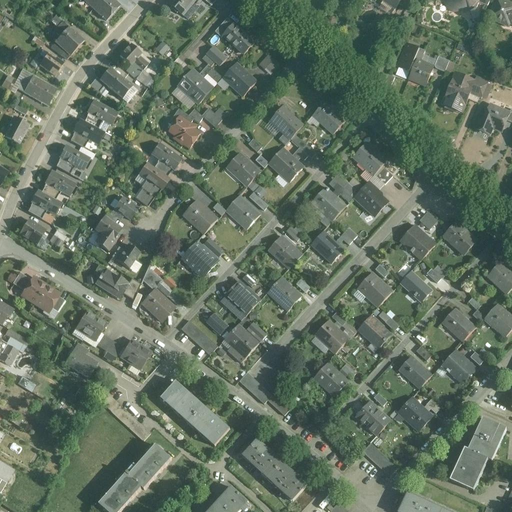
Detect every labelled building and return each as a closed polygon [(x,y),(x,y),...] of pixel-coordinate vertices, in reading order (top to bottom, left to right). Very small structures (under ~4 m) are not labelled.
[(120,7),(112,0),(81,0),(106,22),(120,7)] [(172,0),(169,4),(183,16),(188,21),(198,8),(193,4),(196,0),(172,0)] [(381,0),(395,10),(399,5),(402,0),(381,0)] [(402,0),(399,5),(407,10),(411,0),(402,0)] [(441,0),(443,1),(444,2),(446,2),(448,2),(449,1),(450,1),(448,5),(450,10),(454,12),(459,10),(461,5),(470,9),(474,8),(476,2),(477,0),(441,0)] [(511,8),(511,6),(500,1),(499,4),(496,3),(489,18),(502,24),(504,21),(511,24),(511,9),(511,8)] [(84,42),(62,23),(53,33),(60,38),(55,43),(56,44),(65,52),(71,57),(84,42)] [(254,45),(234,26),(224,37),(244,56),(254,45)] [(44,45),(36,40),(34,44),(41,49),(44,45)] [(163,56),(170,48),(163,42),(156,50),(163,56)] [(65,52),(56,44),(51,49),(61,57),(65,52)] [(142,55),(131,46),(120,57),(131,67),(140,75),(143,71),(148,65),(139,58),(142,55)] [(418,50),(408,46),(405,54),(405,53),(401,59),(403,59),(399,69),(409,73),(410,71),(413,72),(417,61),(420,63),(425,52),(418,49),(418,50)] [(63,65),(49,55),(48,55),(43,51),(40,56),(45,60),(40,67),(55,77),(63,65)] [(216,63),(207,55),(202,60),(211,68),(216,63)] [(270,76),(280,65),(269,55),(259,66),(270,76)] [(449,62),(438,58),(434,67),(436,70),(445,73),(449,62)] [(420,63),(417,61),(413,72),(410,78),(411,79),(412,77),(419,80),(418,82),(419,84),(424,86),(427,86),(433,70),(432,67),(420,63)] [(257,83),(236,65),(223,79),(243,98),(257,83)] [(140,75),(131,67),(126,72),(136,80),(140,75)] [(132,88),(110,70),(100,82),(99,82),(107,88),(122,100),(132,88)] [(223,79),(212,70),(207,76),(217,85),(223,79)] [(140,75),(136,80),(141,84),(148,76),(143,71),(140,75)] [(213,90),(193,71),(178,87),(198,106),(213,90)] [(395,79),(388,76),(383,88),(390,91),(395,79)] [(17,82),(8,77),(5,82),(14,87),(17,82)] [(57,91),(33,77),(29,83),(23,80),(17,90),(48,107),(57,91)] [(100,82),(97,79),(90,88),(101,96),(107,88),(99,82),(100,82)] [(473,88),(454,79),(446,96),(456,100),(455,103),(465,107),(473,88)] [(5,82),(1,88),(10,93),(14,87),(5,82)] [(486,88),(478,85),(473,97),(481,100),(486,88)] [(137,92),(132,88),(122,100),(127,104),(137,92)] [(118,115),(93,102),(87,114),(89,116),(88,118),(100,124),(102,119),(112,125),(118,115)] [(28,110),(17,104),(14,111),(25,117),(28,110)] [(346,122),(325,104),(312,118),(333,136),(346,122)] [(510,114),(490,106),(483,122),(493,127),(492,129),(502,133),(507,122),(509,117),(510,114)] [(304,127),(283,108),(270,122),(291,141),(295,136),(304,127)] [(189,117),(179,110),(171,122),(175,124),(179,118),(190,126),(193,121),(194,120),(189,117)] [(215,115),(209,110),(202,117),(203,119),(215,129),(222,122),(215,115)] [(227,117),(219,110),(215,115),(222,122),(227,117)] [(202,117),(194,111),(189,117),(194,120),(193,121),(199,125),(203,119),(202,117)] [(100,124),(88,118),(85,124),(97,130),(100,124)] [(190,126),(179,118),(175,124),(169,132),(176,137),(175,139),(174,139),(183,146),(184,145),(190,149),(200,135),(191,129),(192,127),(190,126)] [(29,127),(14,119),(3,138),(11,142),(11,143),(13,144),(13,143),(18,146),(29,127)] [(85,124),(80,121),(73,133),(76,135),(74,137),(86,143),(88,139),(99,144),(104,134),(97,130),(85,124)] [(449,135),(442,132),(437,143),(444,146),(449,135)] [(306,146),(295,136),(291,141),(300,149),(299,149),(302,151),(306,146)] [(86,143),(74,137),(71,143),(82,149),(86,143)] [(262,149),(253,141),(249,146),(257,154),(262,149)] [(182,160),(159,144),(152,154),(162,161),(159,165),(169,173),(171,170),(174,172),(182,160)] [(388,163),(367,144),(353,158),(374,177),(375,177),(383,168),(388,163)] [(316,155),(306,146),(302,151),(308,157),(311,160),(316,155)] [(90,160),(65,147),(59,159),(61,161),(60,163),(71,169),(74,164),(84,170),(90,160)] [(302,151),(299,149),(295,154),(304,162),(308,157),(302,151)] [(303,169),(283,150),(269,165),(290,184),(303,169)] [(261,174),(240,155),(227,169),(248,188),(261,174)] [(269,165),(260,157),(256,162),(264,170),(269,165)] [(71,169),(60,163),(57,169),(68,175),(71,169)] [(155,170),(147,164),(140,174),(150,181),(143,191),(154,198),(159,190),(162,192),(170,180),(166,178),(155,170)] [(169,173),(159,165),(155,170),(166,178),(169,173)] [(0,168),(0,186),(8,174),(0,168)] [(389,182),(380,174),(384,169),(383,168),(375,177),(385,186),(389,182)] [(393,177),(384,169),(380,174),(389,182),(393,177)] [(76,186),(51,173),(44,185),(47,186),(46,189),(57,195),(60,190),(70,196),(76,186)] [(356,191),(338,175),(334,180),(351,197),(356,191)] [(345,190),(334,180),(329,185),(340,196),(345,190)] [(388,203),(368,184),(354,199),(375,218),(388,203)] [(57,195),(46,189),(42,194),(42,195),(54,201),(57,195)] [(346,208),(325,189),(312,204),(333,223),(346,208)] [(345,190),(340,196),(350,204),(354,199),(351,197),(345,190)] [(154,198),(143,191),(136,200),(147,208),(154,198)] [(54,201),(42,195),(42,194),(37,192),(31,204),(33,205),(31,209),(43,215),(46,209),(56,215),(62,205),(54,201)] [(255,204),(260,199),(254,194),(249,199),(255,204)] [(260,216),(240,197),(226,212),(247,231),(260,216)] [(138,209),(122,198),(114,210),(124,217),(130,221),(138,209)] [(268,207),(260,199),(255,204),(264,212),(268,207)] [(218,221),(197,202),(184,217),(204,236),(218,221)] [(226,212),(218,204),(213,209),(221,217),(226,212)] [(43,215),(31,209),(29,214),(40,220),(43,215)] [(124,217),(114,210),(110,215),(117,220),(120,222),(124,217)] [(110,215),(108,213),(104,218),(113,225),(117,220),(110,215)] [(438,222),(428,213),(419,222),(430,232),(438,222)] [(113,225),(104,218),(95,230),(102,235),(96,243),(108,252),(118,237),(117,236),(121,230),(113,225)] [(46,232),(29,221),(20,235),(37,246),(41,239),(46,232)] [(477,242),(456,224),(444,238),(464,257),(477,242)] [(436,246),(415,227),(401,242),(412,252),(411,253),(412,255),(413,253),(422,261),(436,246)] [(300,236),(291,228),(286,233),(295,241),(300,236)] [(358,237),(349,229),(344,234),(353,242),(358,237)] [(57,232),(53,237),(63,243),(66,238),(57,232)] [(344,252),(324,233),(311,246),(332,265),(344,252)] [(353,242),(344,234),(340,238),(349,246),(353,242)] [(53,237),(49,243),(59,249),(63,243),(53,237)] [(302,256),(281,238),(269,251),(290,270),(302,256)] [(41,239),(37,246),(36,247),(44,252),(49,244),(41,239)] [(217,263),(197,243),(183,259),(204,278),(217,263)] [(140,254),(128,246),(123,252),(117,262),(129,270),(140,254)] [(119,248),(112,258),(117,262),(123,252),(119,248)] [(153,263),(148,269),(162,282),(168,276),(153,263)] [(511,289),(511,271),(502,263),(489,277),(498,285),(496,286),(507,296),(511,289)] [(389,274),(380,266),(375,271),(385,279),(389,274)] [(447,274),(438,266),(433,271),(442,280),(447,274)] [(162,282),(148,269),(142,282),(154,292),(155,291),(157,288),(162,283),(162,282)] [(117,278),(106,272),(102,278),(101,277),(95,285),(104,291),(105,291),(120,300),(124,293),(129,285),(128,285),(117,278)] [(432,292),(411,273),(400,285),(421,304),(432,292)] [(20,274),(13,285),(24,292),(31,281),(20,274)] [(256,283),(247,275),(243,280),(251,288),(256,283)] [(372,275),(358,290),(379,308),(392,294),(372,275)] [(46,287),(33,279),(24,292),(22,296),(35,305),(46,287)] [(302,298),(281,279),(268,294),(289,313),(302,298)] [(140,286),(132,280),(128,285),(129,285),(124,293),(134,300),(140,286)] [(310,289),(301,280),(296,286),(305,294),(310,289)] [(171,292),(162,283),(157,288),(167,297),(171,292)] [(260,303),(239,284),(226,298),(246,317),(260,303)] [(60,296),(46,287),(35,305),(49,314),(51,310),(59,298),(60,296)] [(175,309),(155,291),(154,292),(142,305),(162,324),(175,309)] [(182,302),(171,292),(167,297),(177,307),(182,302)] [(65,302),(59,298),(51,310),(57,313),(65,302)] [(13,313),(0,304),(0,325),(2,327),(6,319),(8,321),(13,313)] [(511,331),(511,319),(497,306),(485,319),(506,338),(511,331)] [(476,330),(455,311),(443,324),(463,343),(476,330)] [(485,319),(477,312),(472,316),(481,324),(485,319)] [(86,313),(75,330),(86,336),(96,319),(86,313)] [(205,323),(220,336),(229,327),(213,313),(205,323)] [(347,323),(337,313),(332,318),(342,328),(347,323)] [(391,336),(371,317),(358,331),(379,350),(391,336)] [(106,326),(96,319),(86,336),(96,343),(106,326)] [(399,327),(390,319),(385,324),(394,332),(399,327)] [(218,348),(189,322),(181,331),(210,357),(218,348)] [(349,341),(328,322),(315,337),(336,356),(349,341)] [(347,324),(344,329),(353,337),(356,332),(347,324)] [(259,345),(238,326),(225,341),(246,360),(259,345)] [(267,336),(258,328),(253,333),(262,341),(267,336)] [(5,336),(9,338),(26,349),(29,343),(8,330),(5,336)] [(108,339),(103,336),(96,347),(101,350),(108,339)] [(9,338),(6,345),(18,352),(22,354),(26,349),(9,338)] [(108,339),(101,350),(106,353),(113,342),(108,339)] [(131,341),(120,358),(130,365),(141,348),(131,341)] [(118,346),(113,342),(106,353),(111,356),(118,346)] [(6,345),(0,356),(0,361),(10,367),(18,352),(6,345)] [(89,352),(77,345),(74,350),(76,351),(85,357),(89,352)] [(462,345),(457,350),(467,360),(472,354),(462,345)] [(118,346),(111,356),(116,359),(123,349),(118,346)] [(151,354),(141,348),(130,365),(140,371),(151,354)] [(432,357),(422,348),(417,354),(427,363),(432,357)] [(85,357),(76,351),(67,366),(88,379),(98,364),(85,357)] [(476,370),(456,352),(442,366),(447,371),(447,373),(449,375),(450,374),(463,385),(476,370)] [(484,362),(475,353),(470,359),(479,367),(484,362)] [(432,378),(411,359),(400,371),(420,390),(432,378)] [(348,383),(328,365),(314,379),(335,398),(348,383)] [(356,375),(346,365),(341,370),(352,380),(356,375)] [(272,397),(247,374),(239,383),(264,406),(268,402),(272,397)] [(203,407),(176,383),(161,400),(188,424),(203,407)] [(102,390),(95,398),(100,403),(107,395),(102,390)] [(293,408),(276,393),(272,397),(268,402),(285,417),(293,408)] [(107,395),(100,403),(104,407),(112,399),(107,395)] [(387,403),(378,395),(374,400),(383,408),(387,403)] [(112,399),(104,407),(109,412),(117,404),(112,399)] [(432,419),(412,400),(399,414),(420,433),(432,419)] [(441,409),(432,400),(426,406),(436,415),(441,409)] [(117,404),(109,412),(114,416),(122,408),(117,404)] [(391,422),(370,404),(357,418),(377,437),(391,422)] [(230,431),(203,407),(188,424),(215,448),(230,431)] [(122,408),(114,416),(119,421),(126,412),(122,408)] [(131,417),(126,412),(119,421),(124,425),(131,417)] [(131,417),(124,425),(129,429),(136,421),(131,417)] [(504,429),(483,420),(468,452),(486,460),(489,461),(504,429)] [(136,421),(129,429),(134,434),(141,426),(136,421)] [(141,426),(134,434),(138,438),(146,430),(141,426)] [(146,430),(138,438),(143,443),(151,435),(146,430)] [(283,464),(258,441),(243,457),(268,480),(283,464)] [(398,469),(371,445),(362,454),(390,478),(398,469)] [(156,447),(130,476),(143,488),(142,489),(144,491),(172,461),(156,447)] [(468,452),(465,450),(450,482),(471,491),(486,460),(468,452)] [(308,487),(283,464),(268,480),(293,503),(308,487)] [(127,475),(99,506),(106,511),(121,511),(142,489),(143,488),(130,476),(128,474),(126,475),(127,475)] [(240,511),(248,504),(231,489),(210,511),(240,511)] [(511,511),(511,491),(502,511),(511,511)] [(444,511),(408,495),(400,511),(444,511)]
